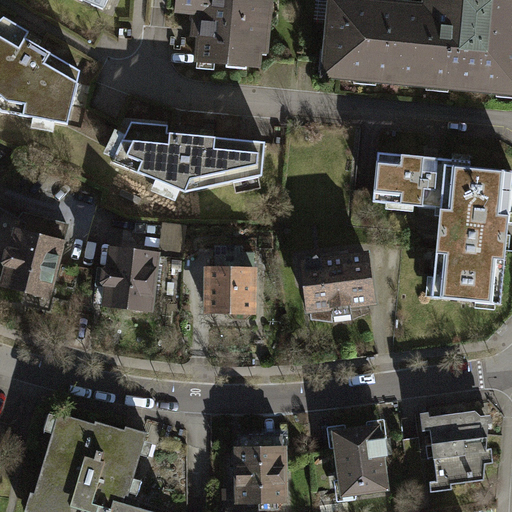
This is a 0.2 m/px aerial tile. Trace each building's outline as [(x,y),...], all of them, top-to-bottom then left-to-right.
[(105,0),(82,0),(103,8),(105,0)] [(246,65),(258,66),(261,31),(269,31),(269,17),(263,17),(264,4),(271,4),(271,0),(177,0),(176,10),(201,12),(201,20),(194,19),(193,34),(200,34),(198,61),(226,63),(226,68),(246,69),(246,65)] [(384,4),(334,0),(332,0),(326,73),(355,76),(356,69),(370,71),(375,78),(427,82),(432,76),(449,77),(448,84),(499,88),(499,83),(511,83),(511,0),(427,0),(426,16),(383,13),(384,4)] [(29,33),(3,19),(0,21),(0,111),(1,113),(68,124),(81,72),(25,40),(29,33)] [(169,126),(132,124),(113,162),(185,192),(262,176),(265,143),(169,133),(169,126)] [(468,161),(377,153),(372,201),(440,207),(464,209),(468,168),(468,161)] [(500,303),(511,172),(468,168),(464,209),(440,207),(433,297),(500,303)] [(186,225),(161,222),(158,252),(182,255),(186,225)] [(47,295),(61,241),(16,229),(11,249),(6,248),(2,264),(6,266),(2,283),(47,295)] [(215,269),(206,269),(206,310),(229,310),(233,318),(245,318),(249,311),(253,311),(253,253),(238,253),(238,247),(215,247),(215,269)] [(157,254),(110,249),(108,268),(96,267),(93,303),(152,309),(157,254)] [(303,263),(310,318),(333,322),(330,305),(372,301),(367,256),(303,263)] [(476,411),(428,416),(436,486),(484,480),(488,425),(476,411)] [(95,424),(58,412),(34,492),(30,491),(24,511),(159,511),(127,503),(146,432),(125,426),(125,429),(96,421),(95,424)] [(379,427),(335,432),(342,494),(385,488),(381,455),(387,455),(385,437),(380,438),(379,427)] [(242,449),(236,449),(237,501),(283,501),(283,449),(258,449),(258,443),(242,443),(242,449)]
